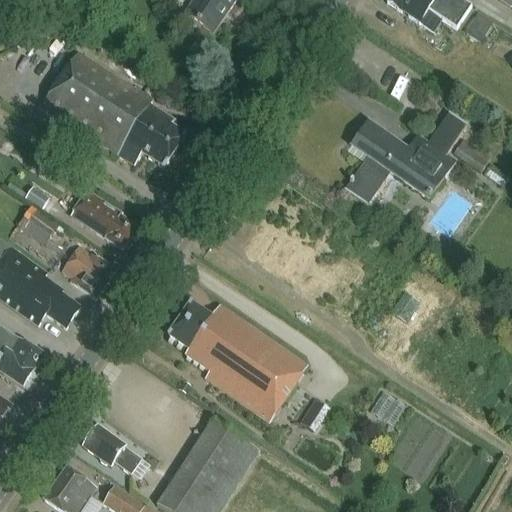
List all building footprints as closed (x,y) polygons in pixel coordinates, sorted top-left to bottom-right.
[(214,39),(240,0),(197,0),(185,18),(214,39)] [(390,0),(387,6),(420,27),(434,35),(442,23),(457,33),(472,10),(456,0),(390,0)] [(511,0),(494,0),(511,11),(511,0)] [(493,24),(478,14),(466,34),(481,44),(493,24)] [(186,140),(172,130),(175,125),(150,109),(154,103),(79,56),(42,110),(135,169),(143,158),(165,172),(186,140)] [(426,147),(416,140),(401,162),(372,142),(376,136),(364,128),(350,149),(368,161),(345,194),(365,208),(388,174),(429,203),(454,167),(443,159),(463,129),(447,118),(426,147)] [(460,145),(454,154),(482,173),(488,165),(460,145)] [(76,182),(69,193),(79,199),(86,188),(76,182)] [(26,202),(43,213),(52,200),(35,189),(26,202)] [(106,243),(123,254),(138,231),(121,220),(123,217),(88,195),(72,220),(106,242),(106,243)] [(58,229),(39,216),(32,226),(51,239),(58,229)] [(116,274),(80,249),(62,274),(73,282),(70,285),(96,303),(116,274)] [(0,268),(0,301),(39,329),(47,318),(67,333),(82,311),(62,297),(64,294),(45,281),(48,277),(12,251),(0,268)] [(308,369),(220,309),(212,320),(191,305),(168,339),(187,352),(184,358),(207,374),(203,381),(269,426),(308,369)] [(0,376),(24,392),(25,390),(27,391),(36,377),(34,376),(35,374),(45,359),(26,346),(26,347),(0,329),(0,376)] [(193,389),(184,383),(178,392),(187,397),(193,389)] [(0,425),(8,414),(11,409),(0,402),(0,425)] [(327,410),(317,403),(305,423),(315,429),(327,410)] [(412,434),(426,439),(417,463),(437,471),(453,430),(419,417),(412,434)] [(212,421),(169,488),(157,506),(165,511),(220,511),(260,452),(212,421)] [(141,461),(132,455),(124,449),(125,448),(97,429),(83,450),(110,469),(112,465),(130,477),(141,461)] [(79,511),(94,490),(66,471),(44,505),(54,511),(79,511)] [(146,511),(114,491),(101,511),(102,511),(146,511)]
